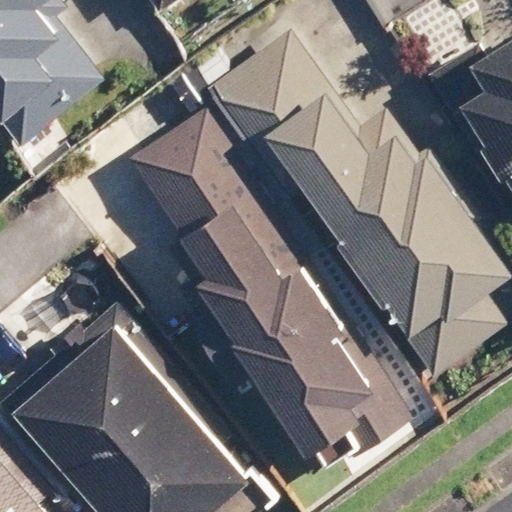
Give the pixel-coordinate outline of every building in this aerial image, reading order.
[(0,0),(0,111),(48,73),(73,103),(108,75),(47,0),(0,0)] [(196,352),(221,334),(304,447),(311,442),(330,469),(411,410),(384,372),(373,380),(335,327),(345,320),(315,278),(335,264),(284,194),(300,182),(336,232),(327,239),(372,300),(381,294),(437,372),(511,316),(511,291),(498,273),(510,264),(388,97),(360,118),(371,134),(360,142),(340,114),(350,106),(289,23),(202,86),(209,95),(131,152),(142,167),(89,206),(196,352)] [(511,25),(483,44),(479,38),(432,67),(511,195),(511,25)] [(198,511),(245,472),(101,305),(0,391),(0,398),(97,511),(198,511)] [(59,487),(0,424),(0,511),(47,511),(41,505),(59,487)]
